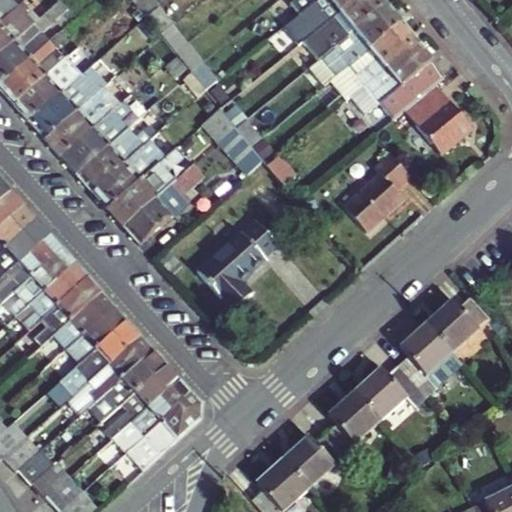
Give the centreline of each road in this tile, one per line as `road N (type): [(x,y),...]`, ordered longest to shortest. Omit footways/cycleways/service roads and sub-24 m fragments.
road 1 (residential): [(240,420),(511,180)]
road 2 (residential): [(0,153),(240,420)]
road 3 (residential): [(240,420),(126,511)]
